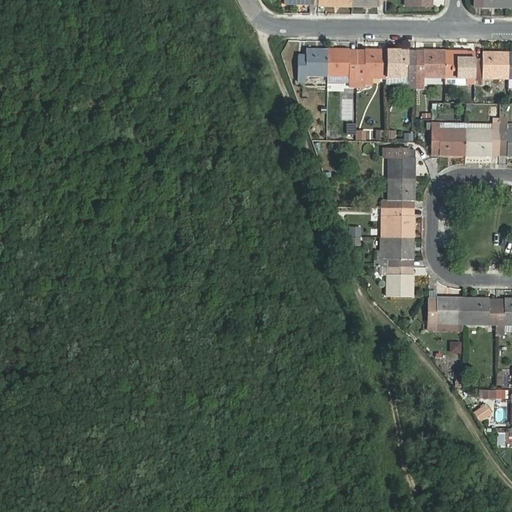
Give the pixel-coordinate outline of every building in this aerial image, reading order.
[(306,76),(328,76),(328,49),(307,49),(306,55),(299,55),(298,81),(306,81),(306,76)] [(357,83),(358,56),(350,56),(350,50),(328,49),(328,76),(350,76),(349,83),(357,83)] [(365,56),(358,56),(357,83),(357,88),(366,88),(366,85),(372,85),(372,77),(387,77),(387,50),(365,50),(365,56)] [(408,88),(416,88),(416,57),(409,57),(409,51),(387,50),(387,77),(408,77),(408,88)] [(424,78),(445,78),(446,51),(424,51),(424,57),(416,57),(416,88),(423,89),(424,78)] [(467,78),(467,84),(475,84),(475,58),(468,58),(468,51),(446,51),(445,78),(467,78)] [(483,58),(475,58),(475,84),(483,84),(483,78),(509,79),(510,52),(483,52),(483,58)] [(508,156),(511,155),(511,129),(508,130),(508,117),(501,117),(501,124),(500,149),(508,150),(508,156)] [(355,136),(355,122),(345,121),(345,136),(355,136)] [(466,156),(467,129),(467,124),(432,123),(432,149),(440,149),(440,155),(466,156)] [(500,149),(501,124),(492,124),(492,129),(467,129),(466,156),(493,156),(493,149),(500,149)] [(365,141),(365,131),(357,131),(357,141),(365,141)] [(389,158),(388,179),(415,179),(415,157),(410,157),(410,148),(383,148),(383,158),(389,158)] [(382,200),(381,208),(408,208),(408,201),(415,201),(415,179),(388,179),(388,200),(382,200)] [(388,216),(388,237),(414,238),(415,216),(408,216),(408,208),(381,208),(381,216),(388,216)] [(376,260),(376,267),(382,267),(407,267),(408,259),(414,259),(414,238),(388,237),(387,260),(380,260),(376,260)] [(407,275),(407,267),(382,267),(381,274),(387,274),(386,297),(413,297),(414,275),(407,275)] [(428,330),(463,331),(463,297),(437,297),(437,303),(429,303),(428,330)] [(496,325),(497,304),(489,304),(490,298),(463,297),(463,325),(496,325)] [(505,325),(511,325),(511,298),(505,298),(504,304),(497,304),(496,325),(496,336),(505,336),(505,325)]
